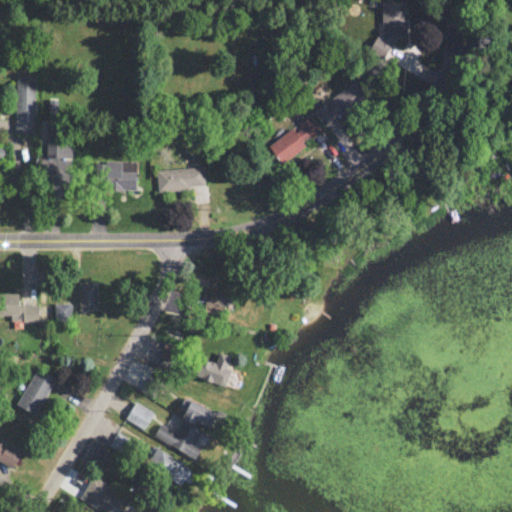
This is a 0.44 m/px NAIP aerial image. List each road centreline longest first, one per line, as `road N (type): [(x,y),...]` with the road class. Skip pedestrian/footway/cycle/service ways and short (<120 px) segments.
road 1 (residential): [(454,0),(455,34),(437,95),(390,147),(258,231),(169,241)]
road 2 (residential): [(169,241),(157,304),(32,511)]
road 3 (residential): [(169,241),(0,238)]
